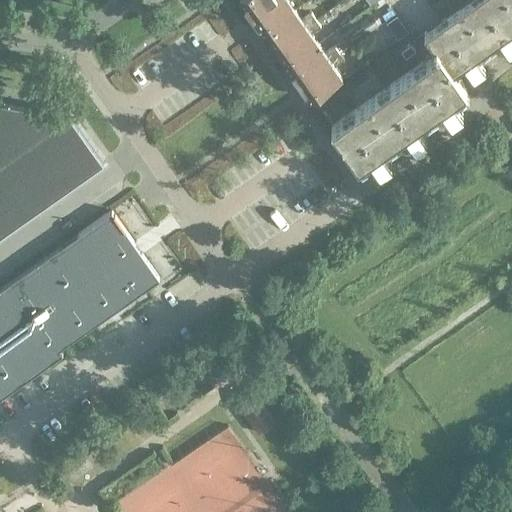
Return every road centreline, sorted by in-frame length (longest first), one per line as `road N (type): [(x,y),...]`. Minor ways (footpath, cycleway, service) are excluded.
road 1 (residential): [(511,62),(488,79),(479,108),(237,280)]
road 2 (residential): [(237,280),(76,51),(79,32)]
road 3 (unclassified): [(27,432),(237,280)]
